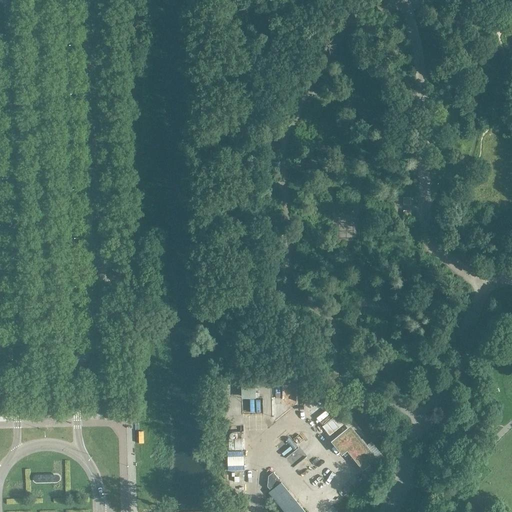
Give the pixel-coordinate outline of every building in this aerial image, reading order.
[(272,163),(272,171),(280,170),(280,162),(272,163)] [(256,398),(255,385),(241,385),(242,399),(256,398)] [(315,417),(324,410),(320,405),(311,413),(315,417)] [(374,462),(347,429),(333,440),(344,454),(348,450),(364,470),(374,462)] [(241,450),(241,441),(229,442),(229,450),(241,450)] [(244,470),(243,452),(227,452),(228,470),(244,470)] [(280,481),(273,472),(268,476),(267,487),(270,489),(280,481)] [(305,511),(281,482),(268,493),(283,511),(305,511)]
